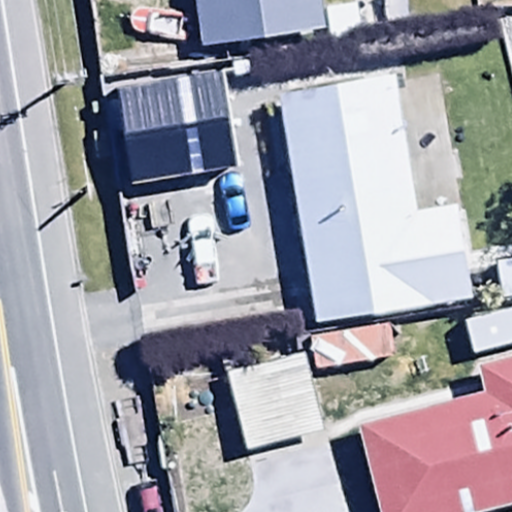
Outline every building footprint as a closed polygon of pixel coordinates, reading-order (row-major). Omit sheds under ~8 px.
[(313,0),(186,0),(195,60),(319,42),(313,0)] [(276,103),(310,332),(472,308),(458,213),(414,219),(403,146),(416,144),(410,105),(401,106),(397,85),(276,103)] [(440,369),(475,511),(511,511),(511,315),(436,334),(445,368),(440,369)] [(321,440),(302,361),(223,380),(242,460),(321,440)] [(460,511),(424,384),(336,409),(364,511),(460,511)]
